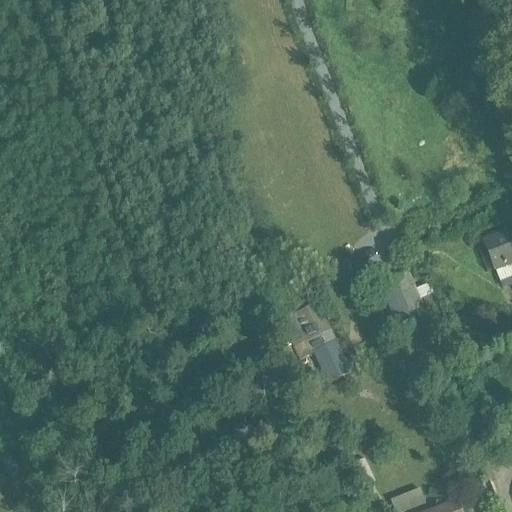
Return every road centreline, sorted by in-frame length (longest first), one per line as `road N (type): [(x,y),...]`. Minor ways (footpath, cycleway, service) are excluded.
road 1 (residential): [(339,511),(305,448),(182,511)]
road 2 (residential): [(507,511),(441,359)]
